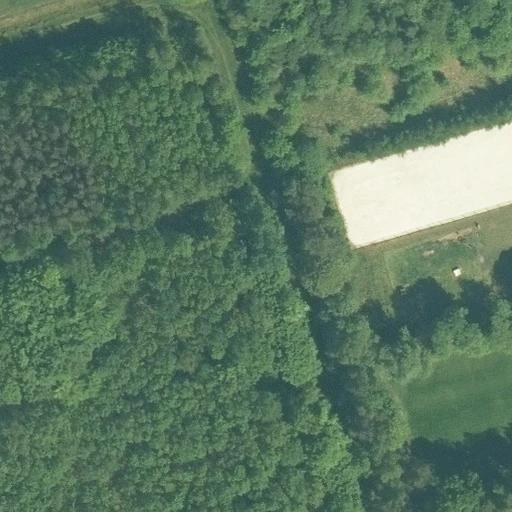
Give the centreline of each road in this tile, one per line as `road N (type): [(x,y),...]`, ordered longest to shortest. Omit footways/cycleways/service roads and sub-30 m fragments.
road 1 (track): [(375,511),(263,180),(216,0)]
road 2 (track): [(0,263),(263,180)]
road 3 (track): [(194,0),(0,61)]
